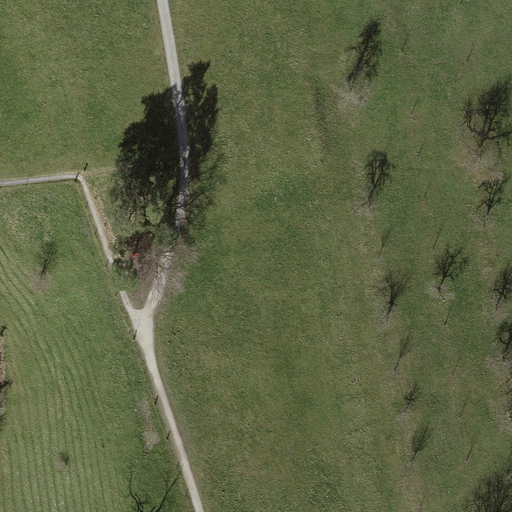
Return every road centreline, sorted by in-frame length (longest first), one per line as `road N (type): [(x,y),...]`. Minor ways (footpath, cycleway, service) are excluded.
road 1 (track): [(162,0),(185,148),(179,222),(143,333)]
road 2 (track): [(143,333),(187,445),(199,511)]
